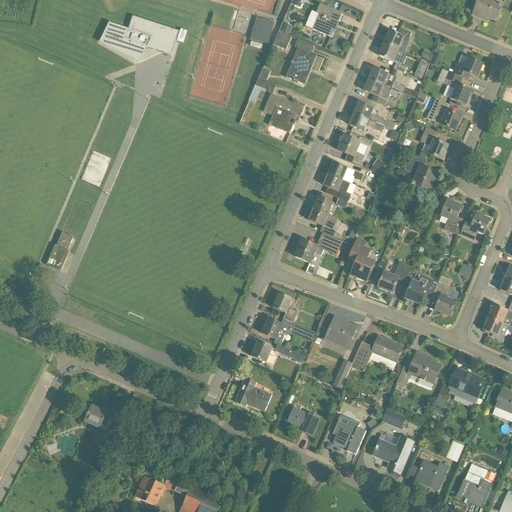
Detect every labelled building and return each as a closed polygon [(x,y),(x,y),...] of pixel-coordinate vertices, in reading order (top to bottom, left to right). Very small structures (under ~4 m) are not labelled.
[(303,3),(297,0),(295,6),(301,8),(303,3)] [(497,21),(504,3),(496,0),(479,0),(473,16),(486,22),(488,18),(497,21)] [(339,23),(343,15),(321,6),(317,14),(319,15),(313,30),(331,38),(331,37),(337,23),(339,23)] [(162,53),(171,56),(176,43),(176,42),(179,32),(133,16),(129,27),(129,30),(110,24),(105,34),(102,40),(138,55),(142,47),(148,49),(160,53),(162,53)] [(268,46),(274,23),(257,18),(251,41),(268,46)] [(292,29),(284,26),(281,32),(289,35),(292,29)] [(409,39),(411,34),(400,29),(398,35),(390,32),(385,44),(400,51),(405,38),(409,39)] [(273,46),(282,50),(286,51),(292,36),(280,31),(273,46)] [(323,60),(314,56),(312,54),(315,47),(298,39),(295,48),(298,49),(286,79),(294,82),(294,83),(298,84),(302,86),(306,76),(308,72),(309,68),(319,72),(324,59),(323,60)] [(394,63),(400,51),(385,44),(379,57),(394,63)] [(431,54),(426,51),(423,59),(427,61),(428,60),(431,54)] [(454,75),(463,79),(468,81),(468,80),(466,79),(468,74),(478,79),(484,65),(469,59),(465,69),(458,65),(454,75)] [(393,69),(405,74),(407,68),(396,64),(393,69)] [(267,81),(271,72),(263,68),(259,78),(267,81)] [(399,93),(402,94),(405,88),(395,84),(397,78),(383,72),(374,68),(369,80),(399,93)] [(457,90),(452,101),(466,107),(472,93),(468,91),(469,89),(468,89),(467,91),(464,89),(465,87),(460,85),(463,79),(454,75),(442,70),(437,82),(457,90)] [(277,85),(269,82),(267,81),(259,78),(255,86),(265,90),(272,93),(273,93),(277,85)] [(396,98),(399,93),(369,80),(364,92),(373,96),(371,101),(385,107),(390,95),(396,98)] [(418,93),(411,90),(409,96),(408,97),(415,99),(418,93)] [(415,101),(423,104),(426,96),(418,93),(415,101)] [(303,109),(294,105),(271,95),(263,112),(273,116),(269,125),(278,129),(279,127),(291,133),(290,135),(294,125),(295,126),(296,122),(294,121),(296,116),(300,118),(299,118),(300,119),(304,109),(303,109)] [(450,106),(440,102),(435,100),(427,120),(456,132),(462,118),(444,110),(447,105),(449,106),(450,106)] [(374,109),(369,107),(360,103),(355,115),(384,127),(393,131),(393,129),(396,131),(398,127),(395,126),(396,125),(372,115),(374,109)] [(396,121),(403,124),(405,117),(398,114),(396,121)] [(381,133),(384,127),(355,115),(350,126),(365,133),(367,127),(381,133)] [(407,130),(414,127),(412,122),(405,125),(407,130)] [(268,130),(259,126),(257,131),(266,135),(268,130)] [(425,145),(420,158),(426,161),(428,155),(443,162),(447,154),(446,153),(449,147),(438,142),(440,135),(442,136),(442,135),(426,128),(420,143),(425,145)] [(391,139),(397,141),(399,133),(393,131),(391,139)] [(361,144),(354,141),(345,137),(339,152),(349,156),(346,162),(360,168),(365,156),(357,153),(361,144)] [(426,161),(420,158),(411,155),(404,172),(419,178),(416,187),(431,193),(438,175),(424,169),(427,161),(426,161)] [(387,166),(381,162),(375,169),(381,173),(387,166)] [(364,176),(343,167),(334,163),(331,171),(332,171),(330,175),(350,184),(353,178),(362,182),(364,176)] [(339,199),(348,203),(351,195),(346,193),(350,184),(330,175),(328,179),(327,179),(324,187),(329,189),(327,194),(339,199)] [(376,195),(370,193),(367,200),(373,202),(376,195)] [(315,210),(329,215),(334,204),(328,202),(319,198),(316,205),(317,206),(315,210)] [(67,232),(78,235),(88,202),(77,199),(67,232)] [(346,209),(348,203),(339,199),(336,205),(346,209)] [(458,218),(462,208),(462,207),(448,201),(444,211),(440,222),(447,225),(444,231),(458,236),(465,221),(458,218)] [(323,233),(323,234),(334,239),(336,234),(336,232),(330,230),(335,218),(329,215),(315,210),(314,214),(313,214),(309,221),(323,227),(321,232),(323,233)] [(484,236),(484,235),(490,221),(484,218),(485,216),(478,214),(473,225),(467,223),(468,221),(468,220),(461,236),(474,241),(478,233),(484,236)] [(405,226),(398,224),(395,233),(402,235),(405,226)] [(351,233),(357,236),(360,229),(354,227),(351,233)] [(48,267),(59,272),(74,238),(63,233),(48,267)] [(334,239),(323,234),(317,247),(303,241),(295,258),(310,264),(314,254),(321,257),(324,250),(337,256),(343,242),(334,239)] [(367,284),(371,274),(376,262),(368,259),(372,250),(364,247),(366,242),(357,238),(345,267),(347,268),(348,264),(356,267),(351,277),(367,284)] [(400,277),(407,280),(412,267),(400,263),(394,276),(385,272),(378,288),(393,294),(400,277)] [(467,268),(464,277),(469,279),(473,271),(467,268)] [(426,299),(427,298),(432,300),(435,292),(438,284),(434,282),(435,281),(429,279),(430,277),(416,272),(410,289),(407,288),(410,289),(405,299),(419,305),(422,298),(426,299)] [(435,292),(432,300),(432,301),(433,298),(440,301),(435,312),(450,318),(457,302),(449,299),(452,290),(449,289),(452,282),(441,277),(438,284),(435,292)] [(511,282),(505,280),(500,291),(511,296),(511,282)] [(293,300),(288,298),(280,294),(273,309),(285,314),(283,320),(293,324),(298,313),(289,309),(293,300)] [(509,312),(503,309),(494,306),(489,318),(503,325),(509,312)] [(498,337),(503,325),(489,318),(483,331),(498,337)] [(347,350),(353,337),(357,328),(335,319),(325,340),(347,350)] [(274,344),(278,346),(281,347),(281,346),(282,342),(286,334),(287,333),(303,339),(312,343),(315,334),(293,324),(283,320),(281,325),(269,320),(262,335),(276,340),(274,344)] [(397,364),(400,357),(403,348),(393,344),(392,345),(388,343),(388,342),(378,338),(374,348),(362,343),(353,365),(352,365),(351,368),(364,374),(372,354),(397,364)] [(267,364),(270,355),(273,349),(259,343),(253,358),(267,364)] [(287,357),(289,351),(290,350),(281,346),(281,347),(278,346),(275,352),(278,353),(287,357)] [(434,386),(438,376),(442,367),(430,362),(429,364),(424,361),(425,357),(418,354),(412,367),(405,364),(396,385),(397,386),(403,388),(405,390),(411,376),(434,386)] [(351,368),(352,365),(344,361),(334,387),(341,390),(350,368),(351,368)] [(458,371),(451,388),(476,400),(484,382),(473,377),(472,378),(467,376),(467,375),(458,371)] [(257,384),(255,383),(245,379),(242,387),(244,388),(242,391),(243,391),(237,404),(246,408),(248,406),(264,413),(265,413),(273,395),(255,388),(257,384)] [(444,409),(450,395),(451,393),(449,392),(442,389),(435,405),(444,409)] [(511,420),(511,396),(510,396),(511,393),(503,390),(495,409),(511,416),(511,420),(511,421),(511,420)] [(339,394),(334,392),(331,399),(337,401),(339,394)] [(107,432),(113,421),(117,412),(110,408),(107,414),(93,407),(85,422),(107,432)] [(313,437),(321,418),(309,413),(309,414),(295,408),(288,424),(303,430),(302,433),(313,437)] [(407,418),(388,410),(382,422),(401,431),(407,418)] [(371,430),(378,425),(374,420),(367,425),(371,430)] [(356,456),(367,431),(359,428),(360,426),(350,422),(348,428),(338,424),(334,434),(337,436),(334,444),(349,450),(348,452),(356,456)] [(475,446),(480,439),(474,434),(468,440),(475,446)] [(401,475),(415,442),(401,437),(397,447),(381,440),(373,457),(390,464),(388,470),(401,475)] [(464,446),(453,442),(446,459),(457,464),(464,446)] [(103,456),(100,455),(91,451),(82,470),(94,476),(103,456)] [(439,492),(449,468),(439,464),(437,468),(424,462),(421,470),(417,479),(416,482),(417,481),(431,487),(431,488),(439,492)] [(417,479),(421,470),(417,468),(416,468),(413,477),(417,479)] [(187,489),(179,485),(181,481),(169,475),(168,478),(160,474),(156,483),(144,478),(135,498),(157,508),(166,489),(185,498),(184,501),(186,501),(181,511),(182,511),(219,511),(223,502),(191,488),(189,492),(186,491),(187,489)] [(481,509),(491,486),(481,481),(478,488),(465,482),(457,500),(458,500),(465,503),(464,504),(466,505),(467,502),(471,503),(471,504),(481,509)] [(511,511),(511,494),(509,494),(508,495),(498,491),(493,504),(503,508),(501,511),(511,511)]
